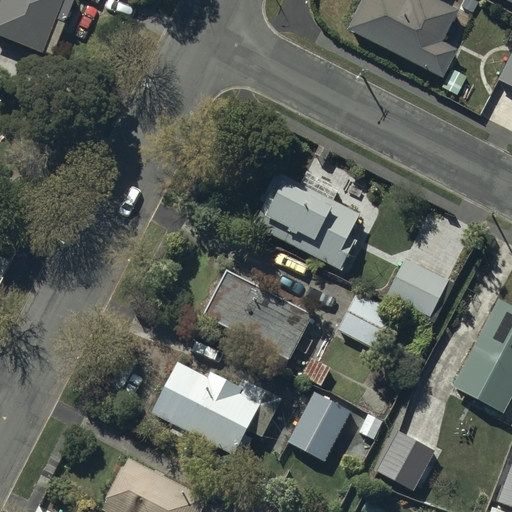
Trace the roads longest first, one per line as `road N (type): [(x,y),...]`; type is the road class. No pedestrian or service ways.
road 1 (residential): [(0,428),(202,34)]
road 2 (residential): [(511,189),(202,34)]
